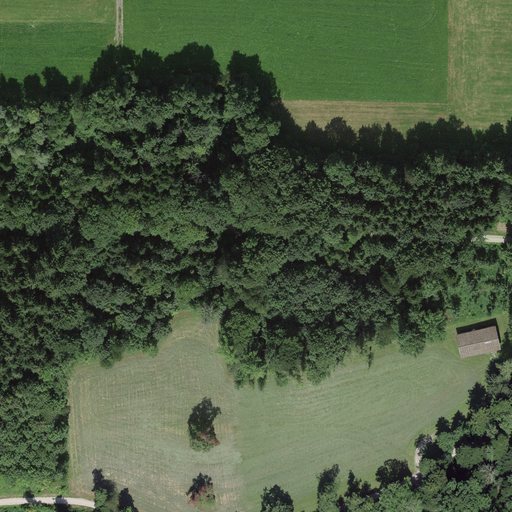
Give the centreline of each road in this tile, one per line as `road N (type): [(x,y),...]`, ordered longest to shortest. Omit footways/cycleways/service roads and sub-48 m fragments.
road 1 (track): [(0,230),(294,226),(511,238)]
road 2 (track): [(491,357),(482,404),(421,454),(425,511)]
